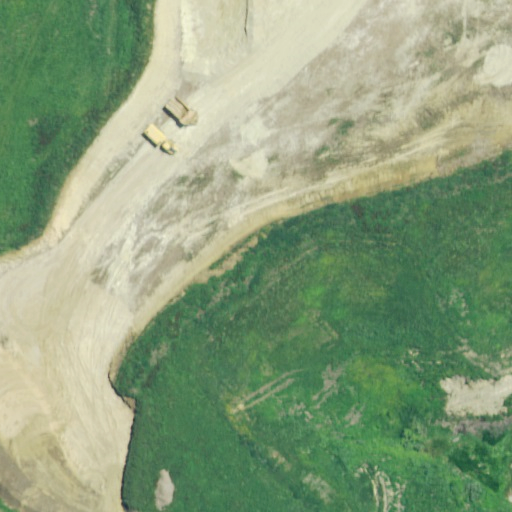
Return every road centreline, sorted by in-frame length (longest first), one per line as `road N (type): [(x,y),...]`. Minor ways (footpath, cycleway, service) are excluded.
road 1 (residential): [(511,269),(411,322),(217,511)]
road 2 (residential): [(28,296),(191,142),(214,88),(221,11)]
road 3 (residential): [(511,16),(466,27),(221,11)]
road 4 (residential): [(221,11),(68,0)]
